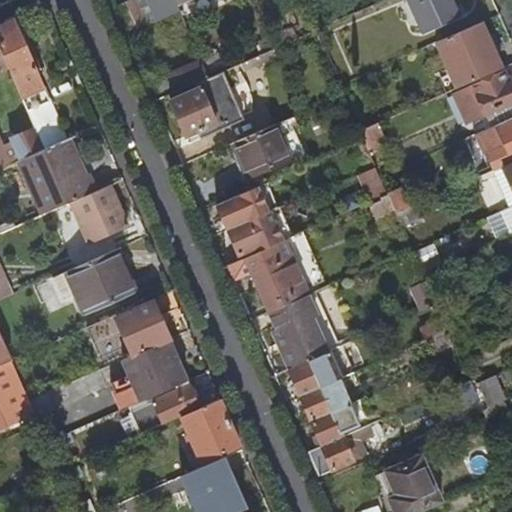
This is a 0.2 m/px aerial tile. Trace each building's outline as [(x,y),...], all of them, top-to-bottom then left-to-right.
[(129,0),(112,0),(109,1),(113,10),(130,2),(129,0)] [(129,0),(130,2),(136,14),(143,30),(158,23),(147,0),(129,0)] [(147,0),(158,23),(180,12),(177,5),(175,0),(147,0)] [(342,0),(320,10),(326,24),(367,6),(364,0),(342,0)] [(410,0),(424,30),(446,21),(444,16),(454,12),(448,0),(410,0)] [(113,10),(118,22),(136,14),(130,2),(113,10)] [(118,22),(125,38),(143,30),(136,14),(118,22)] [(0,50),(8,67),(44,149),(66,139),(13,21),(0,26),(0,50)] [(436,41),(456,87),(502,67),(482,21),(436,41)] [(257,43),(262,53),(294,38),(290,28),(257,43)] [(202,59),(209,76),(224,70),(217,52),(202,59)] [(176,71),(169,77),(175,91),(196,82),(209,76),(202,59),(176,71)] [(198,87),(168,100),(184,138),(199,131),(201,137),(241,119),(239,114),(249,110),(249,100),(248,93),(246,87),(244,81),(237,83),(234,77),(228,71),(226,69),(224,70),(209,76),(196,82),(198,87)] [(473,86),(485,113),(491,126),(511,116),(511,88),(505,72),(473,86)] [(0,91),(6,103),(18,97),(13,85),(0,91)] [(455,95),(467,121),(485,113),(473,86),(455,95)] [(477,132),(486,153),(488,153),(495,169),(511,161),(511,116),(491,126),(477,132)] [(359,130),(363,139),(367,149),(385,141),(377,122),(359,130)] [(232,143),(247,178),(288,160),(273,125),(232,143)] [(12,134),(21,156),(33,151),(24,129),(12,134)] [(27,157),(50,212),(71,202),(96,192),(81,157),(76,159),(68,139),(66,139),(44,149),(27,157)] [(0,168),(9,164),(0,144),(0,168)] [(497,177),(506,196),(511,193),(511,161),(495,169),(494,169),(497,177)] [(485,173),(488,181),(497,177),(494,169),(485,173)] [(267,182),(216,204),(227,229),(270,210),(278,207),(267,182)] [(71,202),(89,242),(126,226),(109,186),(96,192),(71,202)] [(387,194),(394,211),(412,203),(405,186),(387,194)] [(369,205),(375,218),(389,212),(383,198),(369,205)] [(395,213),(401,225),(422,216),(417,203),(395,213)] [(270,210),(282,240),(292,236),(279,207),(278,207),(270,210)] [(227,229),(238,254),(258,245),(261,250),(282,240),(270,210),(227,229)] [(0,233),(13,227),(11,222),(0,226),(0,233)] [(66,272),(76,295),(85,314),(134,293),(115,250),(66,272)] [(250,271),(268,311),(307,294),(290,254),(259,268),(253,253),(226,265),(232,279),(250,271)] [(0,300),(12,296),(0,269),(0,300)] [(52,278),(62,301),(76,295),(66,272),(52,278)] [(272,332),(288,368),(327,351),(312,316),(316,314),(307,294),(268,311),(256,317),(263,333),(275,328),(276,330),(272,332)] [(115,319),(128,348),(131,356),(167,340),(151,303),(115,319)] [(86,327),(100,360),(128,348),(115,319),(113,315),(86,327)] [(446,317),(420,329),(424,339),(426,339),(446,329),(451,328),(446,317)] [(426,339),(432,353),(452,343),(446,329),(426,339)] [(0,365),(11,360),(0,336),(0,365)] [(121,360),(127,375),(109,383),(114,394),(132,386),(130,380),(176,360),(167,340),(131,356),(121,360)] [(288,368),(300,395),(337,378),(352,371),(340,345),(327,351),(288,368)] [(0,365),(0,397),(6,411),(0,414),(0,429),(35,415),(29,401),(11,360),(0,365)] [(176,360),(130,380),(132,386),(139,402),(186,382),(176,360)] [(347,376),(363,423),(371,420),(354,373),(347,376)] [(476,383),(487,408),(504,400),(492,376),(476,383)] [(300,395),(311,420),(348,403),(337,378),(300,395)] [(449,389),(454,400),(473,391),(468,380),(449,389)] [(186,382),(139,402),(128,407),(140,434),(180,417),(204,406),(197,392),(192,394),(187,381),(186,382)] [(482,410),(493,435),(511,427),(511,426),(506,412),(511,409),(511,400),(511,397),(504,400),(487,408),(482,410)] [(180,417),(186,430),(178,433),(180,438),(189,435),(201,462),(240,445),(219,399),(204,406),(180,417)] [(348,403),(311,420),(322,445),(341,436),(339,431),(357,424),(348,403)] [(322,445),(308,451),(319,475),(366,453),(360,440),(374,434),(369,424),(341,436),(322,445)] [(47,443),(59,470),(70,465),(63,449),(74,444),(70,433),(47,443)] [(387,496),(394,511),(416,511),(442,501),(421,454),(385,470),(395,493),(387,496)] [(222,458),(181,476),(196,511),(235,511),(244,508),(222,458)]
